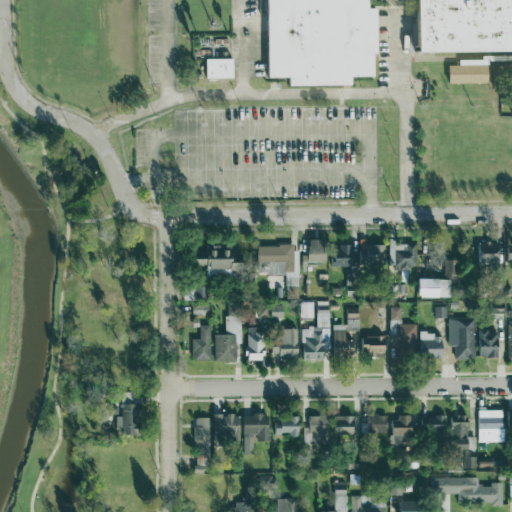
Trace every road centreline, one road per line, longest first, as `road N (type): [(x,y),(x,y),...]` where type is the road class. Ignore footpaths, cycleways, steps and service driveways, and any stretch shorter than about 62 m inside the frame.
road 1 (residential): [(511,215),(154,218),(129,206)]
road 2 (residential): [(511,385),(170,388)]
road 3 (residential): [(168,218),(169,511)]
